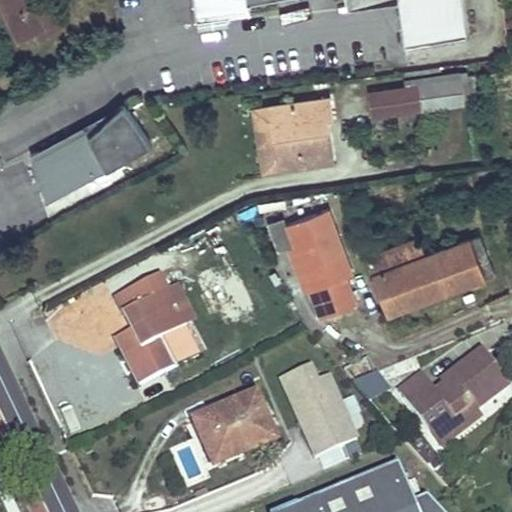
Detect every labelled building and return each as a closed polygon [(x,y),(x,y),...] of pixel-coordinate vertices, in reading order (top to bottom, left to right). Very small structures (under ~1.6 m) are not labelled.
[(31,0),(0,0),(18,38),(36,29),(39,36),(61,26),(48,0),(44,0),(34,4),(31,0)] [(194,0),(197,19),(250,13),(248,0),(400,0),(406,42),(467,34),(462,0),(194,0)] [(460,82),(372,94),(374,116),(462,105),(460,82)] [(47,199),(151,143),(123,99),(89,132),(31,151),(47,199)] [(89,132),(123,99),(31,151),(89,132)] [(328,101),(257,110),(265,169),(329,160),(324,117),(330,116),(328,101)] [(330,209),(287,224),(305,274),(302,275),(307,291),(312,289),(321,315),(355,303),(346,277),(353,274),(330,209)] [(305,274),(287,224),(285,217),(270,222),(279,249),(291,244),(302,275),(305,274)] [(399,246),(368,259),(389,313),(496,272),(481,233),(405,261),(399,246)] [(197,355),(183,328),(166,293),(158,278),(115,301),(131,332),(135,340),(118,347),(138,386),(175,366),(197,355)] [(193,323),(174,289),(166,293),(183,328),(193,323)] [(131,332),(115,340),(118,347),(135,340),(131,332)] [(421,376),(398,393),(425,428),(434,421),(449,440),(480,416),(476,411),(508,386),(481,351),(440,384),(442,388),(434,394),(421,376)] [(279,379),(313,458),(315,457),(354,440),(326,376),(316,380),(309,366),(279,379)] [(375,374),(352,384),(372,407),(390,393),(375,374)] [(253,398),(191,424),(200,445),(206,443),(214,461),(269,438),(253,398)] [(434,421),(425,428),(440,447),(449,440),(434,421)] [(354,440),(315,457),(322,471),(347,460),(346,458),(359,453),(354,440)] [(438,511),(427,499),(414,505),(398,466),(284,511),(438,511)]
